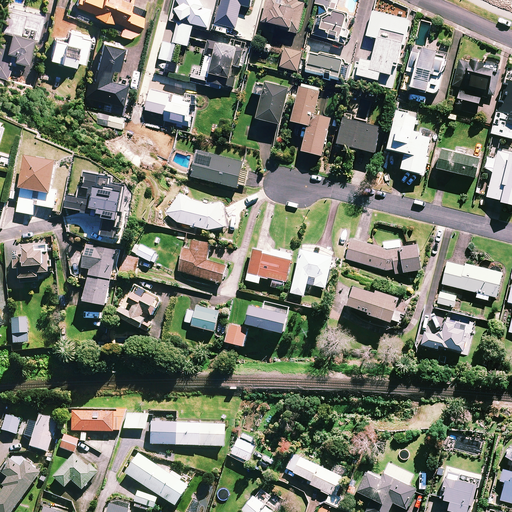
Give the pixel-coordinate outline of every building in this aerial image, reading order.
[(128,11),(131,0),(82,0),(80,7),(95,13),(94,15),(124,25),(121,34),(131,38),(139,32),(145,17),(128,11)] [(208,0),(166,0),(163,15),(202,25),(208,0)] [(252,0),(218,0),(214,25),(240,39),(252,0)] [(298,0),(269,0),(263,23),(300,33),(306,5),(298,3),(298,0)] [(316,0),(315,4),(321,6),(313,35),(347,45),(351,31),(346,30),(350,16),(336,12),(339,0),(316,0)] [(45,14),(9,4),(2,31),(12,33),(8,45),(2,44),(0,50),(0,78),(8,81),(13,64),(27,68),(35,39),(38,40),(45,14)] [(411,22),(374,12),(367,37),(379,40),(373,63),(359,60),(355,75),(382,83),(381,86),(392,90),(411,22)] [(193,28),(179,24),(174,44),(189,47),(193,28)] [(90,36),(69,31),(67,40),(55,38),(51,57),(75,62),(76,59),(85,61),(90,36)] [(238,79),(234,78),(236,68),(240,69),(245,50),(209,41),(205,56),(215,59),(212,70),(195,66),(191,82),(220,90),(222,85),(235,89),(238,79)] [(104,42),(90,99),(112,105),(110,113),(125,117),(132,89),(115,84),(124,47),(104,42)] [(176,46),(164,43),(160,60),(172,63),(176,46)] [(303,53),(285,49),(281,68),(299,72),(303,53)] [(440,54),(425,51),(424,55),(413,52),(404,91),(411,92),(411,89),(438,96),(447,62),(439,60),(440,54)] [(348,82),(351,65),(347,64),(347,62),(312,55),(308,74),(348,82)] [(495,75),(496,71),(485,69),(486,66),(459,60),(453,86),(462,88),(457,110),(478,115),(482,97),(488,99),(489,96),(494,97),(499,76),(495,75)] [(511,81),(508,80),(493,134),(511,139),(511,81)] [(282,126),(291,90),(268,84),(267,86),(259,84),(256,95),(264,97),(259,120),(282,126)] [(322,94),(302,89),(293,123),(310,127),(304,152),(324,157),(333,120),(316,116),(322,94)] [(191,109),(192,104),(185,102),(185,99),(153,92),(148,112),(167,116),(165,122),(192,128),(196,110),(191,109)] [(420,116),(399,111),(393,133),(392,132),(388,150),(406,155),(403,171),(424,175),(432,140),(415,135),(420,116)] [(126,120),(112,118),(110,128),(123,131),(126,120)] [(382,130),(346,120),(339,145),(376,154),(382,130)] [(228,125),(223,124),(220,135),(226,137),(228,125)] [(482,160),(444,151),(439,170),(477,179),(482,160)] [(240,187),(245,188),(250,172),(244,170),(246,164),(200,152),(193,178),(239,189),(240,187)] [(488,159),(486,168),(494,174),(488,198),(503,202),(502,204),(511,205),(511,154),(499,152),(497,159),(488,159)] [(58,162),(26,157),(21,189),(22,189),(18,212),(34,215),(35,205),(54,209),(57,191),(53,191),(58,162)] [(88,184),(75,182),(70,207),(109,215),(107,227),(123,231),(126,217),(115,215),(120,190),(106,187),(105,191),(87,188),(88,184)] [(183,194),(166,214),(179,224),(211,231),(227,229),(223,204),(216,205),(193,199),(191,201),(183,194)] [(188,235),(178,232),(175,240),(186,243),(188,235)] [(389,250),(352,240),(347,260),(387,271),(396,270),(396,275),(423,271),(420,246),(389,250)] [(212,246),(193,241),(190,250),(185,248),(179,272),(224,284),(228,267),(208,261),(212,246)] [(159,254),(137,244),(133,253),(155,263),(159,254)] [(37,245),(21,245),(21,251),(19,251),(19,259),(15,259),(15,269),(21,269),(21,279),(40,278),(40,274),(51,273),(50,247),(37,247),(37,245)] [(119,251),(88,246),(83,268),(92,270),(86,302),(109,306),(119,251)] [(306,247),(303,247),(292,294),(305,297),(310,277),(317,279),(315,286),(326,289),(335,255),(333,254),(331,253),(329,252),(327,251),(325,250),(323,249),(321,248),(319,248),(317,247),(315,247),(312,247),(310,247),(308,247),(306,247)] [(293,259),(256,250),(250,275),(274,281),(272,287),(286,290),(293,259)] [(140,259),(125,255),(121,272),(137,276),(140,259)] [(503,273),(449,262),(444,285),(478,293),(477,298),(489,301),(490,296),(498,298),(503,273)] [(163,300),(138,287),(129,303),(135,307),(133,312),(124,307),(119,316),(148,332),(153,323),(148,321),(152,315),(154,316),(163,300)] [(371,293),(356,288),(350,307),(370,314),(370,316),(393,323),(401,300),(372,290),(371,293)] [(458,295),(442,290),(438,303),(454,308),(458,295)] [(291,309),(267,303),(265,310),(252,307),(248,325),(286,334),(291,309)] [(189,311),(186,322),(193,324),(193,326),(216,332),(221,312),(198,307),(196,312),(189,311)] [(28,344),(27,319),(12,320),(13,344),(28,344)] [(427,331),(423,346),(443,351),(444,348),(466,353),(468,342),(465,341),(468,331),(456,328),(457,326),(447,323),(445,331),(441,330),(440,334),(427,331)] [(249,329),(231,325),(227,343),(245,347),(249,329)] [(120,432),(127,411),(117,411),(117,413),(73,411),(72,431),(113,433),(113,432),(120,432)] [(148,415),(127,414),(126,429),(147,431),(148,415)] [(21,421),(5,416),(0,430),(16,435),(21,421)] [(58,423),(40,417),(37,425),(30,423),(26,436),(33,438),(30,447),(48,453),(58,423)] [(226,426),(152,423),(151,445),(225,448),(226,426)] [(484,441),(450,433),(447,441),(450,442),(448,451),(454,452),(455,451),(480,457),(484,441)] [(79,441),(65,436),(61,448),(74,454),(79,441)] [(256,446),(239,439),(232,455),(249,462),(256,446)] [(509,471),(504,470),(501,481),(505,482),(501,500),(511,503),(511,449),(509,448),(504,456),(511,461),(509,471)] [(311,481),(310,484),(322,490),(321,492),(329,496),(326,502),(340,509),(344,501),(336,497),(345,479),(295,454),(288,469),(311,481)] [(88,467),(74,455),(54,479),(65,489),(71,481),(82,491),(98,473),(89,466),(88,467)] [(126,475),(176,508),(190,487),(188,486),(191,481),(182,476),(181,478),(167,469),(165,471),(140,455),(126,475)] [(12,511),(41,474),(25,462),(20,468),(10,460),(1,473),(8,478),(0,488),(4,491),(0,496),(0,511),(12,511)] [(414,475),(390,463),(383,478),(369,472),(359,492),(373,499),(366,511),(389,511),(394,503),(407,510),(418,489),(410,485),(414,475)] [(470,511),(472,506),(476,489),(478,490),(481,480),(449,473),(443,499),(445,499),(443,508),(452,510),(451,511),(470,511)] [(157,499),(139,492),(135,503),(154,509),(157,499)] [(273,511),(256,497),(243,511),(273,511)] [(67,503),(56,499),(53,506),(65,510),(67,503)]
